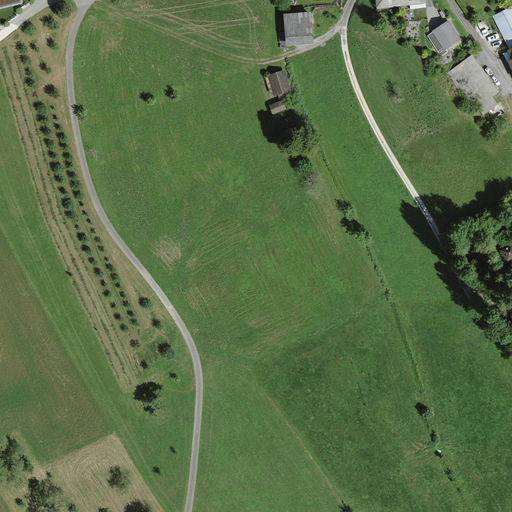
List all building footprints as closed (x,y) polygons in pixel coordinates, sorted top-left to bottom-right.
[(376,0),(378,9),(427,4),(426,0),(376,0)] [(511,5),(492,16),(509,50),(511,48),(511,5)] [(314,43),(311,13),(284,15),(286,45),(314,43)] [(463,39),(450,20),(427,35),(441,56),(449,51),(448,50),(463,39)] [(499,90),(473,53),(446,72),(470,106),(475,103),(484,114),(498,104),(492,96),(499,90)] [(290,90),(285,70),(267,75),(273,95),(290,90)] [(284,100),(269,105),(273,114),(287,109),(284,100)]
